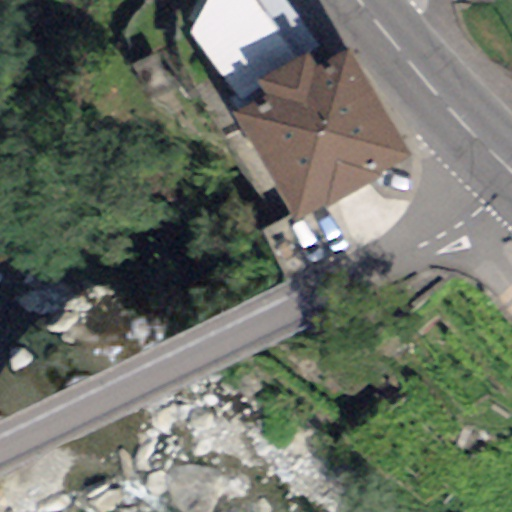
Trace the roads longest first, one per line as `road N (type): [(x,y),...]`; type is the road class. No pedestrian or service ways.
road 1 (residential): [(464,222),(0,455)]
road 2 (primary): [(511,177),(358,2)]
